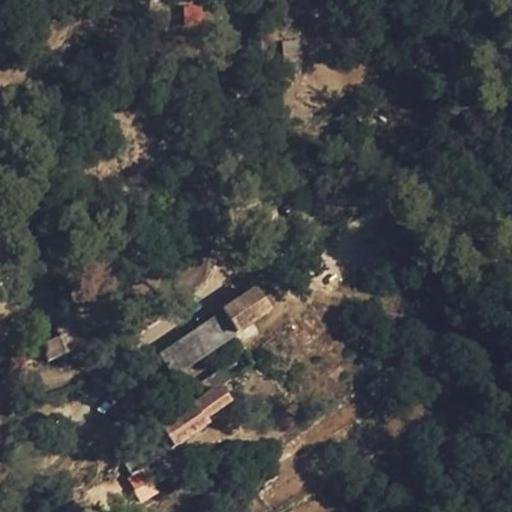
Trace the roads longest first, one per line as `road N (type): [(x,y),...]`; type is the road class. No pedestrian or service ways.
road 1 (track): [(5,511),(85,435),(143,344),(202,303),(237,230),(230,0)]
road 2 (track): [(0,95),(143,344)]
